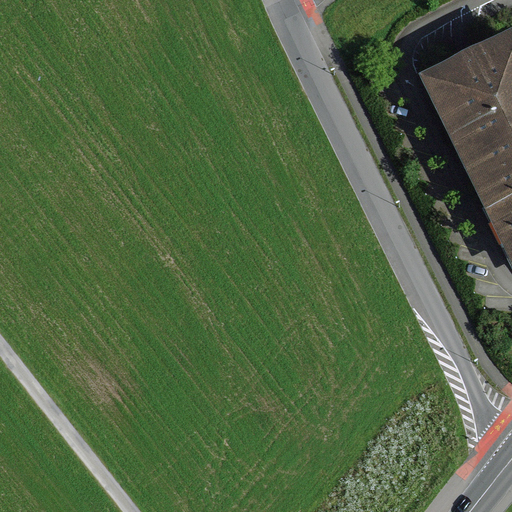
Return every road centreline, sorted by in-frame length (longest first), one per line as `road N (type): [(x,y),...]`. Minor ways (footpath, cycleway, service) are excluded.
road 1 (residential): [(286,12),(509,459)]
road 2 (track): [(130,511),(0,350)]
